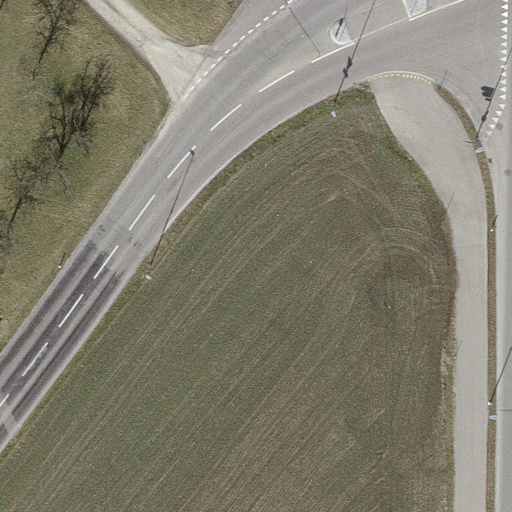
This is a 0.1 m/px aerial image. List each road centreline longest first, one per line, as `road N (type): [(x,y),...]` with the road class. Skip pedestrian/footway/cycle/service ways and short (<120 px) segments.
road 1 (tertiary): [(428,0),(373,17),(215,114),(0,408)]
road 2 (track): [(215,114),(100,0)]
